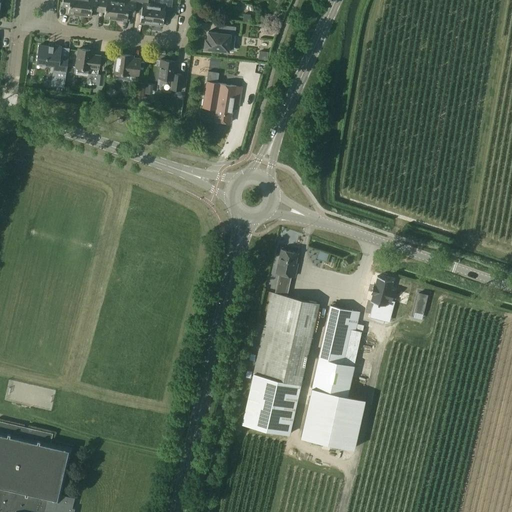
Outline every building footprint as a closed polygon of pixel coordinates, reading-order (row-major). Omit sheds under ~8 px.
[(63,0),(62,7),(69,8),(68,14),(79,15),(81,0),(63,0)] [(81,0),(79,15),(91,17),(92,11),(98,12),(99,0),(81,0)] [(118,0),(116,0),(99,0),(98,12),(105,13),(104,19),(115,20),(118,0)] [(124,0),(124,1),(118,0),(115,20),(127,21),(128,15),(134,16),(135,11),(136,0),(124,0)] [(148,0),(136,0),(135,11),(141,12),(140,23),(151,24),(154,5),(148,4),(148,0)] [(171,0),(160,0),(160,5),(154,5),(151,24),(163,26),(164,14),(171,15),(173,0),(171,0)] [(204,48),(228,51),(230,35),(235,35),(236,27),(219,25),(218,33),(208,32),(207,40),(205,39),(204,48)] [(54,65),(54,70),(53,70),(51,86),(64,87),(65,73),(66,73),(68,57),(60,56),(61,47),(54,46),(54,47),(39,45),(37,63),(54,65)] [(98,69),(100,56),(91,55),(92,51),(78,49),(76,68),(78,68),(77,72),(87,73),(87,69),(89,70),(90,68),(98,69)] [(259,51),(258,59),(267,60),(268,52),(259,51)] [(132,62),(132,57),(133,56),(117,54),(114,78),(137,81),(140,63),(132,62)] [(181,91),(183,75),(175,74),(176,61),(161,59),(158,78),(172,80),(171,89),(181,91)] [(242,87),(232,85),(207,81),(203,107),(216,110),(215,120),(230,123),(233,104),(239,105),(242,87)] [(143,97),(145,84),(137,83),(136,97),(143,97)] [(279,273),(277,280),(275,288),(288,291),(291,275),(294,276),(296,268),(294,267),(297,252),(281,249),(276,272),(279,273)] [(329,262),(332,253),(318,249),(316,257),(329,262)] [(374,302),(370,316),(382,320),(386,305),(386,304),(387,300),(391,301),(394,290),(390,289),(392,281),(393,281),(393,280),(377,276),(377,277),(375,285),(373,285),(371,293),(373,293),(371,300),(370,300),(370,301),(374,302)] [(274,292),(271,291),(271,292),(241,423),(289,434),(319,302),(287,295),(288,291),(275,288),(274,292)] [(417,300),(416,300),(414,311),(423,314),(426,302),(427,295),(418,293),(417,300)] [(330,305),(300,437),(353,449),(365,399),(347,396),(354,366),(354,365),(361,332),(363,325),(357,324),(359,311),(330,305)] [(73,511),(75,509),(72,508),(75,498),(60,495),(71,448),(51,443),(53,433),(0,420),(0,511),(73,511)]
